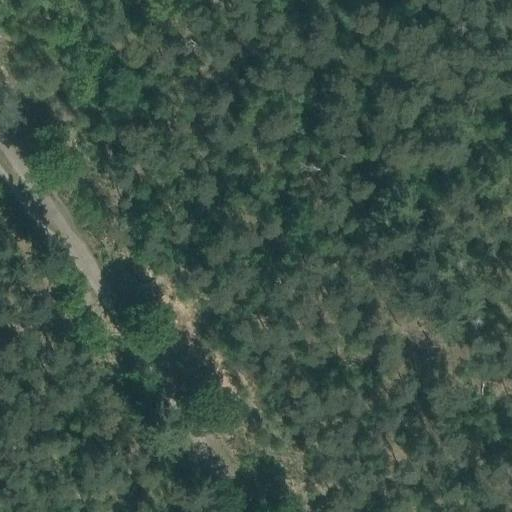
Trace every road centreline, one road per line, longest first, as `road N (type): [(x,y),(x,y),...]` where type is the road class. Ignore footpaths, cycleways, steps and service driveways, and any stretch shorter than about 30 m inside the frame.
road 1 (track): [(118,306),(511,126)]
road 2 (track): [(251,511),(118,306)]
road 3 (track): [(118,306),(0,130)]
road 4 (track): [(0,345),(118,306)]
